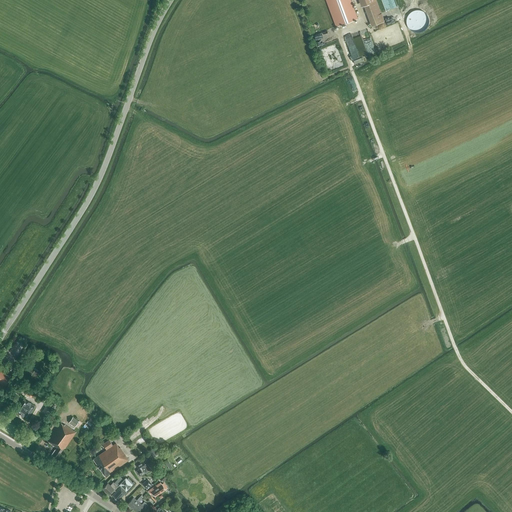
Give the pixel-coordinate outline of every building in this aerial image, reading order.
[(350,0),(325,0),(336,27),(357,19),(350,0)] [(376,0),(361,0),(371,26),(384,22),(376,0)] [(353,34),(359,56),(366,55),(363,45),(360,46),(357,33),(353,34)] [(0,382),(5,385),(10,376),(0,370),(0,382)] [(27,418),(35,405),(24,399),(16,411),(27,418)] [(49,413),(55,402),(49,399),(43,410),(49,413)] [(75,426),(79,421),(73,416),(69,422),(75,426)] [(65,448),(76,432),(65,424),(64,425),(60,422),(47,441),(57,448),(52,455),(57,458),(64,448),(65,448)] [(105,476),(129,460),(120,447),(119,448),(116,443),(113,445),(109,440),(102,444),(106,450),(93,459),(105,476)] [(157,453),(153,447),(148,451),(153,457),(157,453)] [(149,467),(149,466),(148,466),(148,465),(147,466),(144,460),(136,465),(139,469),(136,470),(140,476),(147,472),(146,469),(147,468),(148,468),(149,467)] [(168,476),(163,472),(159,478),(163,481),(168,476)] [(127,493),(136,484),(134,481),(133,482),(128,478),(127,478),(126,477),(124,480),(120,476),(114,483),(113,482),(110,485),(108,483),(103,488),(108,494),(109,493),(112,497),(116,501),(118,500),(126,492),(127,493)] [(148,479),(142,484),(147,489),(153,484),(148,479)] [(150,489),(148,491),(151,494),(153,493),(155,496),(165,489),(160,482),(150,489)] [(127,504),(132,508),(138,502),(139,502),(143,496),(141,495),(139,497),(137,500),(133,497),(127,504)] [(138,502),(132,508),(136,511),(138,511),(146,503),(144,501),(142,504),(139,502),(138,502)]
